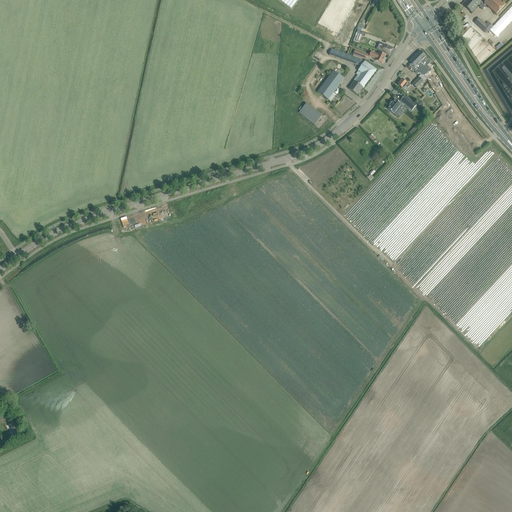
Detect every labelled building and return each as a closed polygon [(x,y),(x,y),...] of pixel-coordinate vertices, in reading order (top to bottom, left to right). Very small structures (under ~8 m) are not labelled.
[(279,0),(291,9),(297,0),(279,0)] [(481,0),(484,0),(485,1),(486,0),(466,0),(463,4),(472,12),(479,5),(480,3),(481,2),(480,2),(481,0)] [(497,14),(506,4),(503,2),(502,3),(498,0),(486,0),(485,1),(484,3),(485,3),(486,5),(497,14)] [(492,26),(489,24),(486,27),(478,20),(475,22),(486,33),(492,26)] [(356,33),(353,42),(359,44),(362,35),(356,33)] [(379,42),(376,48),(380,50),(380,51),(389,55),(393,48),(383,44),(379,42)] [(377,70),(373,67),(365,61),(352,56),(332,49),(329,56),(349,63),(361,67),(358,71),(356,74),(358,76),(354,81),(355,81),(349,89),(357,95),(362,87),(363,88),(377,70)] [(366,60),(368,55),(355,50),(353,55),(366,60)] [(412,63),(411,64),(410,63),(408,65),(409,66),(408,67),(411,69),(412,68),(415,71),(415,72),(414,71),(416,74),(421,75),(422,75),(427,79),(427,78),(425,76),(430,71),(431,71),(426,67),(431,62),(428,59),(420,51),(410,61),(412,63)] [(386,55),(381,53),(379,52),(378,55),(371,52),(369,56),(376,59),(376,61),(378,61),(382,63),(386,55)] [(328,100),(344,80),(333,71),(318,92),(328,100)] [(427,80),(427,79),(422,75),(421,75),(419,77),(419,78),(413,84),(417,88),(424,82),(424,83),(427,80)] [(397,84),(401,87),(401,88),(400,89),(402,92),(404,90),(403,89),(406,91),(408,88),(411,84),(408,82),(407,83),(402,79),(397,84)] [(390,106),(388,109),(396,116),(404,106),(403,106),(405,104),(412,111),(416,106),(405,96),(400,101),(401,101),(400,103),(396,100),(393,103),(392,102),(390,105),(390,106)] [(322,116),(318,113),(306,103),(303,107),(301,106),(299,109),(300,111),(299,113),(315,125),(322,116)]
